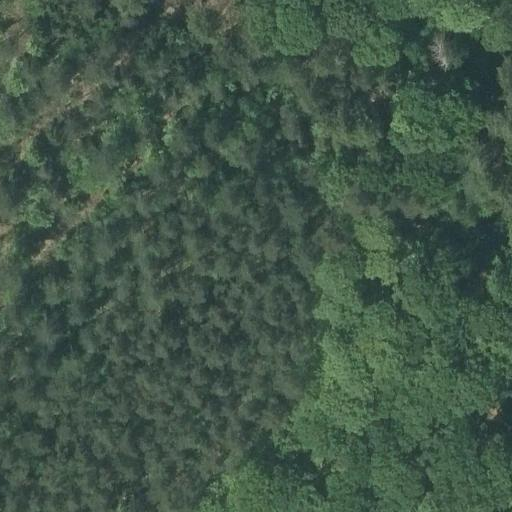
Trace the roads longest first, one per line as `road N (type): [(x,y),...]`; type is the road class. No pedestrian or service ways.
road 1 (unknown): [(511,186),(434,114),(184,0)]
road 2 (track): [(511,273),(465,355),(346,511)]
